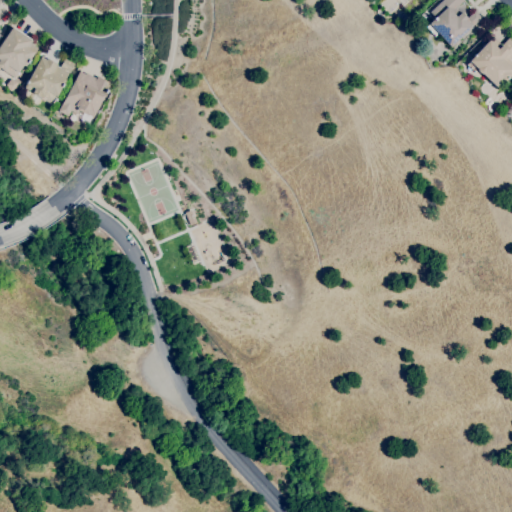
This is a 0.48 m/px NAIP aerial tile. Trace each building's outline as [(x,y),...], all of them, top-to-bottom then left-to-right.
[(450,47),(437,33),(434,36),(425,27),(428,24),(433,19),(432,18),(434,17),(429,12),(441,0),(463,0),(455,8),(459,13),(461,12),(467,18),(475,11),(481,18),(471,27),(450,47)] [(14,78),(3,70),(0,68),(0,43),(11,27),(31,40),(29,43),(37,49),(29,60),(27,63),(25,66),(23,65),(18,73),(17,73),(14,78)] [(477,69),(474,72),(466,65),(469,61),(468,61),(471,58),(470,57),(475,52),(475,53),(488,40),(489,40),(492,37),(501,45),(510,36),(511,37),(511,56),(508,60),(511,64),(511,69),(509,72),(511,74),(508,77),(508,78),(507,79),(503,83),(501,81),(495,87),(482,74),(481,74),(480,74),(480,73),(479,73),(478,72),(478,71),(477,71),(477,70),(477,69)] [(37,105),(30,102),(34,94),(24,88),(26,84),(25,84),(26,83),(27,80),(27,81),(40,57),(45,60),(46,58),(56,64),(55,65),(59,68),(64,58),(74,64),(69,73),(68,72),(64,80),(65,80),(63,84),(61,87),(56,96),(55,96),(50,104),(45,101),(40,99),(37,105)] [(87,124),(80,119),(83,113),(78,110),(76,114),(70,111),(67,116),(58,111),(79,71),(85,74),(85,73),(96,78),(97,76),(110,83),(107,89),(108,90),(106,93),(105,93),(103,95),(104,95),(93,116),(92,117),(91,117),(87,124)] [(191,209),(196,222),(189,225),(184,212),(191,209)]
